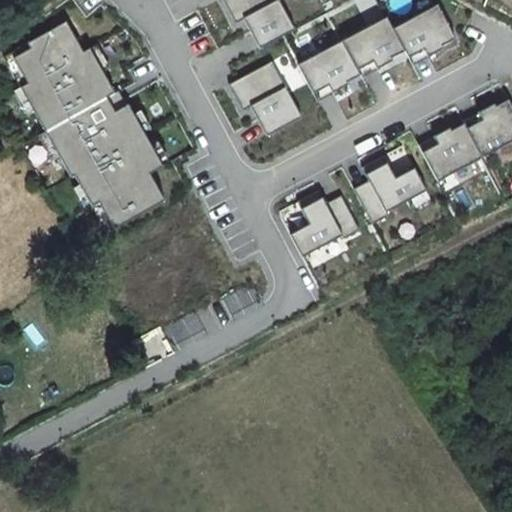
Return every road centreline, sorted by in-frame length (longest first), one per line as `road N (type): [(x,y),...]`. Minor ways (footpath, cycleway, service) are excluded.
road 1 (residential): [(0,459),(285,306),(291,285),(248,195)]
road 2 (residential): [(248,195),(509,50)]
road 3 (residential): [(248,195),(145,0)]
